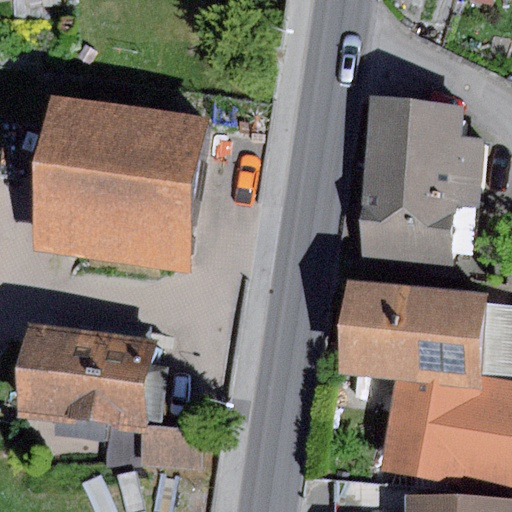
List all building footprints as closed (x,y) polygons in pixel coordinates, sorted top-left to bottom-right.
[(460,105),(370,97),(363,209),(458,210),(478,211),(482,140),(460,137),(460,105)] [(205,122),(58,100),(36,253),(183,274),(205,122)] [(458,210),(363,209),(358,273),(455,278),(458,210)] [(488,295),(350,284),(342,376),(397,381),(480,387),(487,304),(488,295)] [(511,306),(487,304),(480,387),(511,391),(511,306)] [(156,339),(30,325),(20,416),(145,430),(156,339)] [(511,391),(480,387),(397,381),(381,472),(509,493),(511,478),(511,391)] [(206,432),(147,428),(144,466),(203,470),(206,432)] [(406,511),(511,511),(511,499),(406,497),(406,511)]
